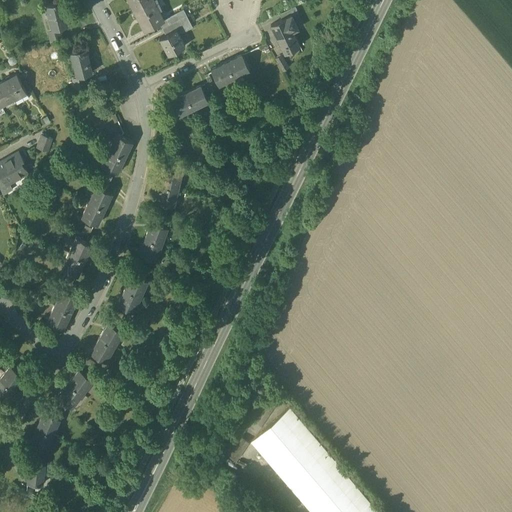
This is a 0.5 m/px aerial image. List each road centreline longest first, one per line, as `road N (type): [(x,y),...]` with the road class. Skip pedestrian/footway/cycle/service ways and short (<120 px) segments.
road 1 (secondary): [(386,0),(134,511)]
road 2 (residential): [(56,360),(115,256),(141,163),(146,115),(138,89)]
